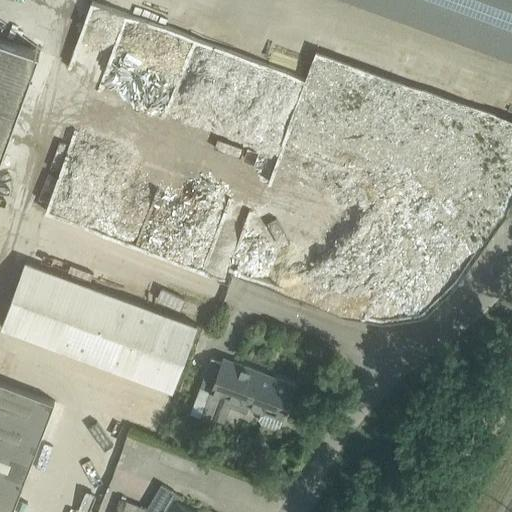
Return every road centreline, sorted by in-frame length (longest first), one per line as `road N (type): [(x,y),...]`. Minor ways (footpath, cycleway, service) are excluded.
road 1 (unknown): [(427,345),(346,291),(94,181)]
road 2 (unclassified): [(285,511),(359,409),(490,296),(511,266)]
